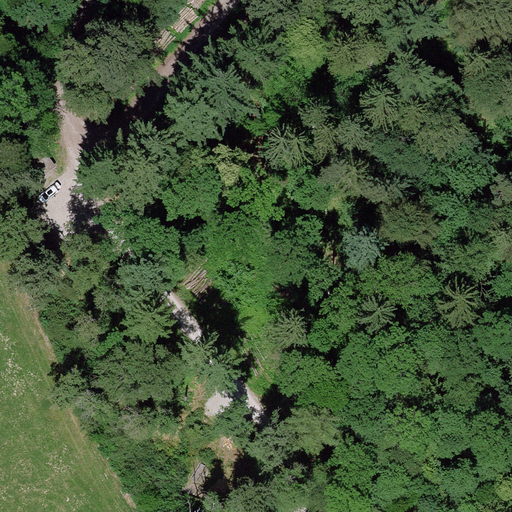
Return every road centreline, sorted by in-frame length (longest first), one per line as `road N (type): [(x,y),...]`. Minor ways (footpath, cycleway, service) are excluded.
road 1 (track): [(315,511),(310,492),(201,338),(95,217),(75,181),(62,81),(90,0)]
road 2 (track): [(68,153),(145,110),(237,0)]
